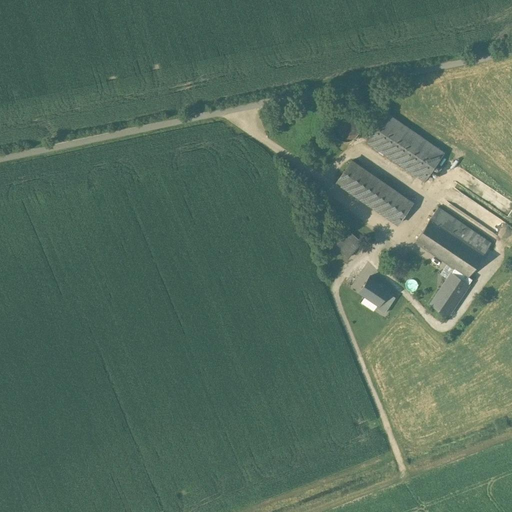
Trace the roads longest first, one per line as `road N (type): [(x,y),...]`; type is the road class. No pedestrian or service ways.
road 1 (unclassified): [(511,50),(0,160)]
road 2 (track): [(385,226),(332,290),(401,462)]
